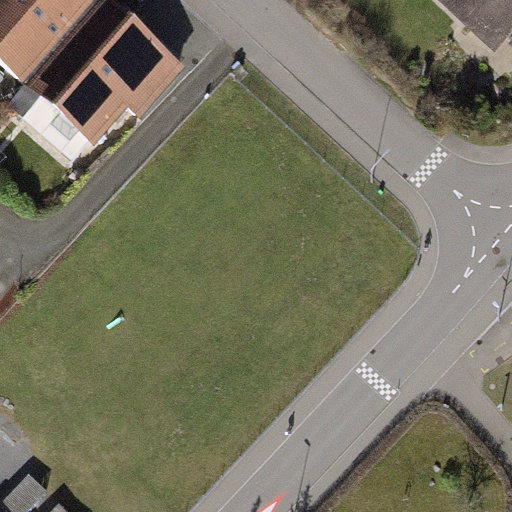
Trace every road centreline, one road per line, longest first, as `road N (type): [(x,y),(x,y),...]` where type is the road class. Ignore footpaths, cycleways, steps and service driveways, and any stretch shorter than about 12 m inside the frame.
road 1 (residential): [(503,235),(253,511)]
road 2 (residential): [(503,235),(251,0)]
